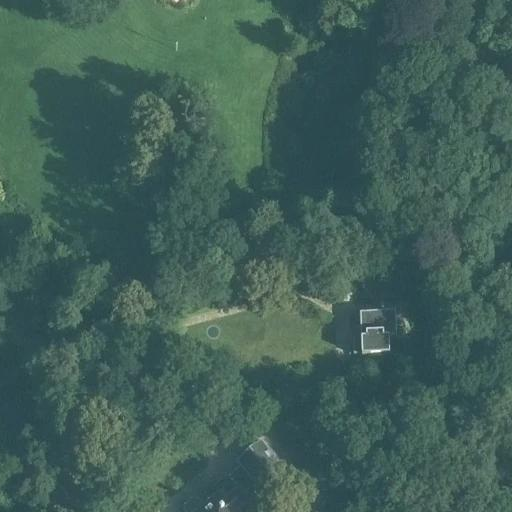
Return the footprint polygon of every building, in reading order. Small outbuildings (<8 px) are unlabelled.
[(496,35),(464,70),(475,82),(508,46),(496,35)] [(395,314),(360,315),(361,340),(353,340),(353,356),(362,356),(362,358),(389,356),(389,358),(406,357),(405,340),(409,340),(408,329),(396,330),(395,314)] [(145,409),(123,412),(125,427),(147,423),(145,409)] [(193,434),(197,447),(220,442),(217,429),(193,434)] [(281,467),(261,442),(236,462),(257,487),(281,467)] [(235,511),(247,503),(225,477),(197,500),(192,500),(183,507),(182,511),(235,511)]
